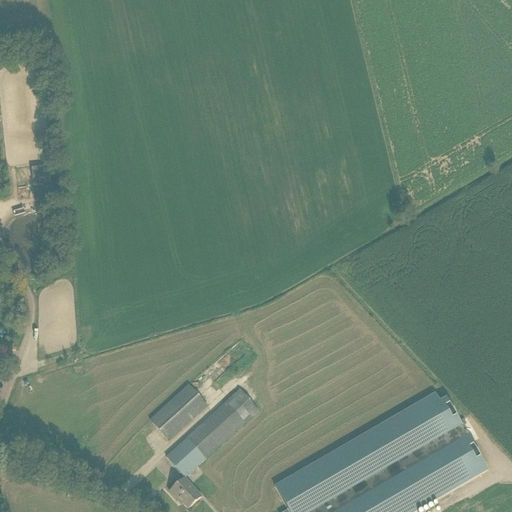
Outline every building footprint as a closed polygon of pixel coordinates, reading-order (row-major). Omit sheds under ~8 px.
[(36,193),(37,209),(54,208),(53,192),(36,193)] [(150,421),(168,442),(208,407),(189,386),(150,421)] [(435,395),(274,488),(287,511),(285,511),(417,511),(487,471),(446,399),(439,403),(435,395)] [(166,458),(184,479),(247,423),(228,402),(166,458)] [(178,500),(187,510),(201,498),(195,491),(193,493),(182,481),(169,493),(177,501),(178,500)]
